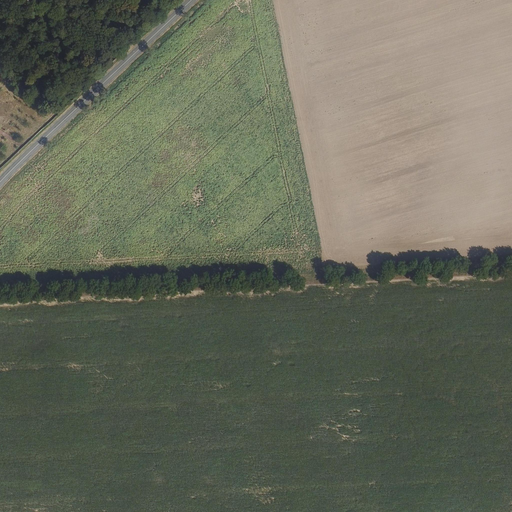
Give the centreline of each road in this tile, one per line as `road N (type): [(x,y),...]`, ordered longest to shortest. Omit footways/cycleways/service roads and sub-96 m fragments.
road 1 (track): [(0,294),(511,267)]
road 2 (primary): [(0,181),(191,0)]
